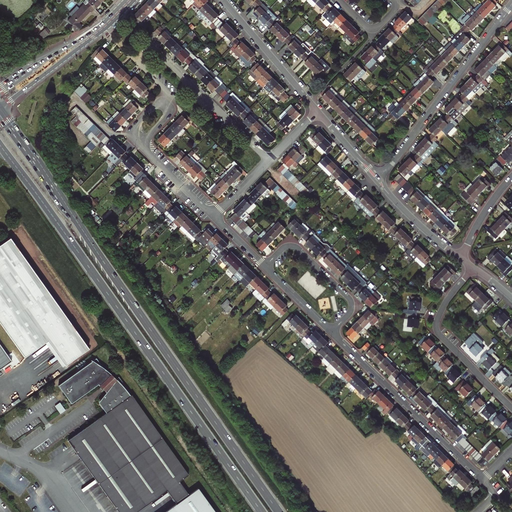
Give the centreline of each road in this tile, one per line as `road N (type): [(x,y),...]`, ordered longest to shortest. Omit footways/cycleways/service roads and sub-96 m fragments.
road 1 (trunk): [(279,511),(0,107)]
road 2 (trunk): [(9,158),(261,511)]
road 3 (residential): [(511,3),(378,181)]
road 4 (residential): [(331,332),(482,478)]
road 5 (residential): [(473,267),(443,305),(436,329),(511,407)]
road 6 (secondary): [(0,106),(134,0)]
road 7 (residential): [(264,266),(283,246),(295,246),(348,297),(350,309),(331,332)]
road 8 (secondary): [(125,0),(0,90)]
road 9 (residential): [(223,0),(310,101)]
road 10 (residential): [(189,81),(153,46),(143,47),(143,67),(173,97)]
